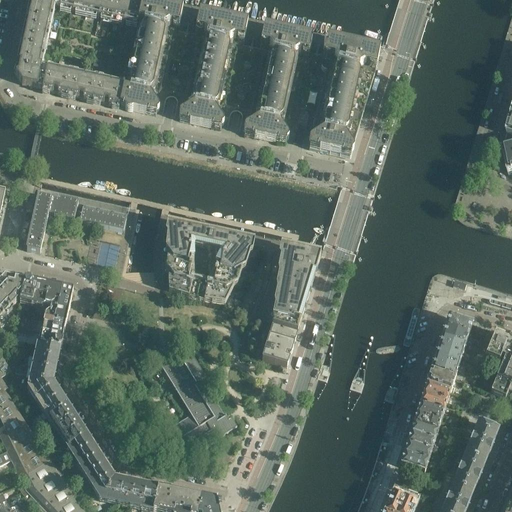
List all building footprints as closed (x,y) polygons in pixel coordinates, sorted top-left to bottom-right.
[(53,19),(55,9),(60,10),(62,0),(30,0),(23,35),(45,40),(50,18),(53,19)] [(86,16),(89,0),(62,0),(60,10),(60,13),(70,15),(71,12),(86,16)] [(111,24),(116,0),(89,0),(86,16),(101,19),(100,22),(111,24)] [(137,27),(142,4),(122,0),(116,0),(111,24),(121,26),(122,23),(137,27)] [(157,61),(158,60),(159,59),(160,57),(160,55),(159,53),(159,51),(161,50),(162,48),(162,47),(162,45),(161,43),(161,41),(163,40),(164,39),(164,37),(164,35),(163,33),(163,32),(158,31),(159,27),(162,27),(162,29),(165,29),(173,24),(180,26),(183,13),(156,7),(155,6),(155,5),(154,5),(153,4),(152,4),(151,4),(150,4),(149,5),(148,5),(142,4),(137,27),(124,86),(119,109),(125,110),(125,111),(126,111),(127,112),(128,113),(129,113),(130,113),(131,113),(132,113),(133,112),(156,117),(157,114),(158,113),(159,112),(159,111),(159,110),(159,109),(150,95),(147,95),(147,96),(144,95),(145,91),(150,92),(150,91),(152,90),(153,88),(153,86),(153,85),(152,83),(153,81),(154,80),(155,79),(155,78),(155,77),(155,76),(155,75),(155,74),(154,73),(155,71),(156,70),(157,68),(157,67),(157,65),(157,63),(157,61)] [(224,69),(223,67),(224,66),(225,64),(226,63),(227,61),(226,59),(226,57),(226,56),(228,54),(228,53),(229,51),(229,49),(228,48),(228,46),(223,45),(224,41),(227,41),(226,43),(229,44),(237,38),(245,40),(245,38),(247,27),(199,16),(196,29),(203,31),(209,39),(212,40),(212,38),(215,39),(214,43),(209,42),(208,43),(207,44),(207,45),(206,46),(206,47),(206,48),(206,49),(206,50),(207,51),(206,53),(205,54),(204,56),(203,58),(204,59),(204,61),(204,63),(202,65),(202,66),(201,68),(201,70),(202,71),(202,73),(200,74),(200,76),(199,77),(199,79),(200,81),(200,83),(198,84),(197,86),(197,88),(197,90),(198,91),(197,93),(196,94),(195,96),(195,97),(195,99),(196,101),(195,102),(200,103),(199,108),(197,107),(197,106),(194,105),(181,114),(180,114),(180,115),(179,116),(179,117),(179,118),(180,119),(180,123),(221,132),(221,128),(222,128),(223,127),(223,126),(224,125),(224,124),(223,123),(215,110),(212,109),(211,110),(209,110),(210,106),(215,107),(215,105),(216,104),(217,103),(218,101),(218,99),(217,97),(217,95),(219,94),(220,92),(220,91),(220,89),(219,87),(220,85),(221,85),(221,84),(222,83),(222,82),(222,81),(222,80),(222,79),(222,78),(221,77),(222,75),(223,74),(224,73),(224,72),(224,71),(224,70),(224,69)] [(288,89),(289,87),(289,85),(289,84),(288,82),(289,80),(290,79),(290,78),(291,78),(291,77),(291,76),(291,75),(291,74),(291,73),(290,72),(291,70),(292,69),(293,68),(293,67),(293,66),(294,66),(294,65),(294,64),(293,63),(293,62),(293,60),(288,59),(289,55),(291,56),(291,57),(294,58),(302,53),(309,54),(310,52),(312,41),(264,30),(261,44),(268,45),(273,53),(276,54),(277,53),(279,53),(278,57),(273,56),(273,57),(272,59),(271,60),(270,62),(271,64),(271,66),(271,67),(269,69),(269,70),(268,71),(268,72),(268,74),(269,75),(269,76),(269,77),(268,78),(267,79),(267,80),(266,81),(266,82),(266,83),(267,85),(267,87),(266,88),(265,89),(264,90),(264,91),(264,92),(264,93),(264,94),(265,95),(264,97),(263,98),(262,100),(262,102),(262,103),(263,105),(262,107),(261,109),(260,110),(260,112),(260,114),(260,115),(260,117),(265,118),(264,122),(262,121),(262,120),(259,119),(245,128),(245,129),(244,129),(244,130),(244,131),(244,132),(245,133),(244,137),(286,146),(286,142),(287,142),(288,141),(288,140),(289,139),(289,138),(288,138),(288,137),(280,124),(277,123),(276,125),(274,124),(275,120),(280,121),(280,120),(281,119),(281,118),(282,117),(282,116),(283,115),(283,114),(282,113),(282,111),(282,110),(283,108),(284,108),(284,107),(285,106),(285,105),(285,104),(285,103),(284,103),(284,102),(284,100),(285,99),(286,98),(286,97),(287,97),(287,96),(287,95),(287,94),(287,93),(286,92),(286,90),(288,89)] [(42,68),(44,58),(41,58),(45,40),(23,35),(14,74),(22,86),(43,91),(47,70),(42,68)] [(352,152),(374,79),(375,76),(375,75),(377,62),(378,62),(379,56),(326,44),(325,49),(324,49),(323,50),(323,51),(324,51),(325,52),(321,67),(321,68),(321,69),(321,70),(322,71),(322,72),(323,72),(324,73),(325,73),(326,73),(313,134),(320,135),(319,139),(312,138),(309,151),(350,160),(352,152)] [(69,98),(74,75),(58,72),(59,69),(48,67),(47,70),(43,91),(42,92),(69,98)] [(94,103),(100,78),(89,76),(88,78),(74,75),(69,98),(94,103)] [(119,109),(124,86),(109,83),(109,80),(100,78),(94,103),(119,109)] [(511,175),(511,150),(503,152),(508,176),(511,175)] [(50,178),(94,188),(96,178),(52,168),(50,178)] [(40,256),(48,218),(52,201),(39,198),(27,253),(40,256)] [(74,223),(78,205),(58,200),(57,202),(52,201),(48,218),(74,223)] [(123,234),(126,221),(82,212),(79,224),(123,234)] [(204,303),(225,306),(234,288),(232,287),(234,280),(239,281),(242,273),(240,272),(241,265),(247,265),(250,257),(247,256),(250,245),(171,227),(169,239),(167,238),(166,248),(171,249),(170,256),(167,256),(166,265),(172,267),(170,274),(168,273),(169,293),(189,299),(204,303)] [(297,337),(312,286),(320,260),(280,251),(278,261),(280,263),(277,276),(278,279),(275,292),(276,296),(273,308),(274,312),(272,324),(272,328),(272,329),(297,337)] [(20,301),(24,283),(7,279),(7,278),(2,279),(3,281),(0,283),(0,310),(6,315),(19,301),(20,301)] [(32,306),(37,286),(24,283),(20,301),(20,303),(32,306)] [(465,292),(466,286),(455,283),(453,288),(465,292)] [(45,308),(45,307),(49,288),(37,286),(32,306),(44,308),(45,308)] [(57,313),(62,291),(49,288),(45,307),(51,309),(50,311),(57,313)] [(68,315),(73,294),(62,291),(57,313),(68,315)] [(10,320),(6,315),(0,310),(0,329),(1,330),(10,320)] [(66,327),(68,315),(57,313),(50,311),(49,316),(49,315),(47,317),(46,323),(66,327)] [(469,337),(472,327),(449,320),(446,330),(469,337)] [(63,340),(66,327),(46,323),(43,335),(63,340)] [(293,348),(297,337),(272,329),(269,340),(293,348)] [(465,348),(469,337),(446,330),(442,340),(465,348)] [(60,352),(63,340),(43,335),(40,348),(60,352)] [(511,341),(495,335),(485,359),(499,365),(501,359),(504,361),(497,379),(496,379),(494,384),(495,384),(490,395),(505,401),(508,394),(511,396),(511,341)] [(290,359),(293,348),(269,340),(265,351),(290,359)] [(462,359),(465,348),(442,340),(439,351),(462,359)] [(58,364),(60,352),(40,348),(39,348),(36,359),(58,364)] [(287,370),(290,359),(265,351),(262,362),(287,370)] [(458,370),(462,359),(439,351),(435,362),(458,370)] [(13,366),(4,353),(1,357),(9,369),(13,366)] [(225,417),(203,383),(203,382),(203,383),(202,381),(206,378),(192,355),(181,362),(182,363),(180,364),(180,363),(176,366),(171,358),(159,366),(191,418),(159,437),(167,450),(169,449),(171,452),(187,443),(189,446),(187,447),(192,456),(237,428),(232,420),(229,422),(226,417),(225,417)] [(11,373),(9,369),(1,357),(0,357),(0,380),(4,378),(11,373)] [(55,375),(58,364),(36,359),(34,371),(55,375)] [(455,381),(458,370),(435,362),(432,373),(455,381)] [(53,386),(55,375),(34,371),(29,390),(36,401),(55,389),(53,386)] [(450,395),(455,381),(432,373),(428,387),(427,387),(427,388),(450,395)] [(0,394),(4,392),(11,388),(4,378),(0,380),(0,394)] [(447,405),(450,395),(427,388),(424,398),(447,405)] [(43,411),(61,399),(55,389),(36,401),(43,411)] [(0,411),(12,404),(4,392),(0,394),(0,411)] [(444,415),(447,405),(424,398),(421,408),(444,415)] [(49,421),(68,409),(61,399),(43,411),(49,421)] [(20,415),(18,413),(12,404),(0,411),(0,420),(3,426),(20,415)] [(440,425),(444,415),(421,408),(418,418),(440,425)] [(56,431),(74,419),(68,409),(49,421),(56,431)] [(28,421),(21,411),(18,413),(20,415),(24,423),(28,421)] [(27,427),(24,423),(20,415),(3,426),(9,439),(27,427)] [(437,435),(440,425),(418,418),(414,428),(437,435)] [(62,441),(80,429),(74,419),(56,431),(62,441)] [(34,431),(28,421),(24,423),(27,427),(31,433),(34,431)] [(473,465),(488,429),(478,425),(473,439),(472,438),(468,448),(469,448),(463,461),(473,465)] [(35,439),(31,433),(27,427),(9,439),(15,451),(35,439)] [(434,445),(437,435),(414,428),(411,438),(434,445)] [(68,451),(87,439),(80,429),(62,441),(68,451)] [(489,456),(493,447),(492,447),(498,433),(488,429),(473,465),(483,469),(489,456)] [(40,441),(34,431),(31,433),(35,439),(37,443),(40,441)] [(431,456),(434,445),(411,438),(408,448),(431,456)] [(42,451),(37,443),(35,439),(15,451),(22,464),(42,451)] [(75,461),(93,449),(87,439),(68,451),(75,461)] [(47,451),(40,441),(37,443),(42,451),(43,453),(47,451)] [(428,466),(431,456),(408,448),(405,459),(428,466)] [(81,471),(100,459),(93,449),(75,461),(81,471)] [(50,463),(43,453),(42,451),(22,464),(28,477),(50,463)] [(53,460),(47,451),(43,453),(50,463),(53,460)] [(0,467),(11,462),(7,453),(0,456),(0,467)] [(63,468),(56,459),(53,460),(50,463),(56,473),(60,470),(63,468)] [(87,481),(106,469),(100,459),(81,471),(87,481)] [(424,476),(428,466),(405,459),(401,469),(424,476)] [(483,469),(473,465),(463,461),(460,469),(460,468),(458,473),(479,482),(480,477),(483,469)] [(57,474),(56,473),(50,463),(28,477),(33,487),(35,489),(57,474)] [(434,480),(438,470),(434,468),(430,478),(434,480)] [(94,490),(112,479),(106,469),(87,481),(94,490)] [(477,486),(479,482),(458,473),(456,478),(453,485),(463,489),(473,494),(476,486),(477,486)] [(21,483),(17,474),(13,476),(17,485),(21,483)] [(63,482),(60,478),(57,474),(35,489),(44,499),(65,486),(63,482)] [(118,505),(123,484),(114,482),(112,479),(94,490),(101,501),(118,505)] [(73,490),(67,480),(63,482),(65,486),(69,492),(73,490)] [(130,508),(135,486),(123,484),(118,505),(130,508)] [(454,511),(463,489),(453,485),(448,499),(447,499),(444,508),(442,511),(454,511)] [(28,497),(25,492),(22,486),(18,488),(21,494),(25,499),(28,497)] [(72,498),(69,492),(65,486),(44,499),(54,510),(72,498)] [(141,510),(146,489),(135,486),(130,508),(141,510)] [(149,511),(153,511),(158,491),(146,489),(141,510),(149,511)] [(466,511),(468,507),(473,494),(463,489),(454,511),(466,511)] [(79,500),(76,495),(73,490),(69,492),(72,498),(75,502),(79,500)] [(166,511),(170,494),(158,491),(153,511),(166,511)] [(182,511),(186,497),(170,494),(166,511),(182,511)] [(399,511),(404,500),(393,495),(385,511),(399,511)] [(199,511),(201,501),(186,497),(182,511),(199,511)] [(76,511),(80,510),(75,502),(72,498),(54,510),(55,511),(76,511)] [(411,511),(415,504),(404,500),(399,511),(411,511)] [(217,511),(216,505),(216,504),(215,504),(201,501),(199,511),(217,511)]
